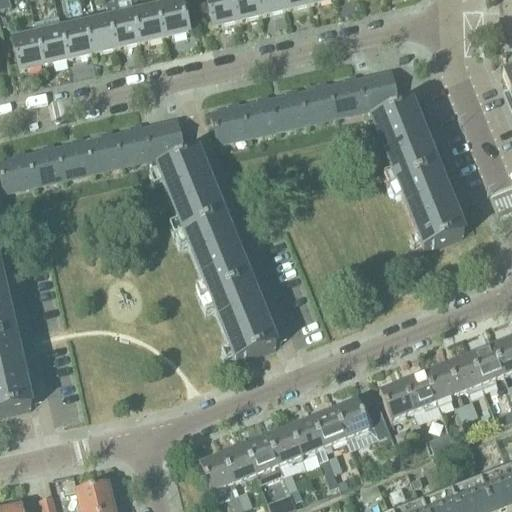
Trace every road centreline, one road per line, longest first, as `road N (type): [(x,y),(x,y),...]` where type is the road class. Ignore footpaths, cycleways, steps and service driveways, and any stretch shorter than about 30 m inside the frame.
road 1 (residential): [(301,381),(179,80)]
road 2 (residential): [(179,80),(449,18)]
road 3 (residential): [(53,462),(0,227)]
road 4 (residential): [(301,381),(511,296)]
road 5 (residential): [(449,18),(451,63),(511,214)]
road 6 (residential): [(0,121),(179,80)]
road 7 (residential): [(140,443),(301,381)]
